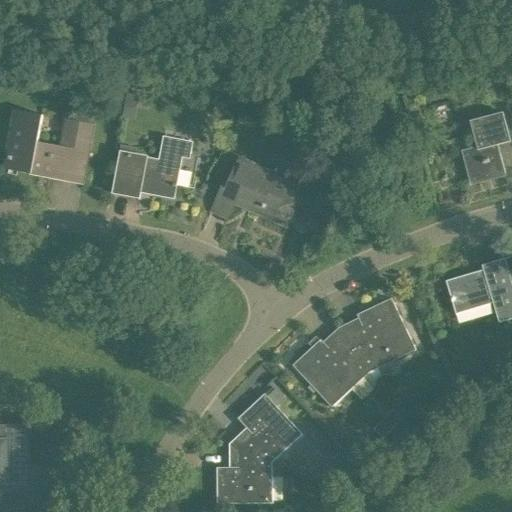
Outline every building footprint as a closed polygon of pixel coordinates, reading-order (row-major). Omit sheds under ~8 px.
[(13,110),(2,169),(30,174),(32,174),(32,170),(40,171),(39,173),(56,176),(56,174),(62,175),(61,180),(84,184),(95,125),(64,120),(59,147),(37,143),(42,115),(13,110)] [(473,182),(505,174),(497,145),(510,141),(502,111),(469,120),(477,149),(464,152),(473,182)] [(162,138),(158,159),(136,155),(137,149),(121,146),(113,190),(140,195),(142,188),(153,190),(153,194),(175,198),(182,156),(189,157),(192,143),(162,138)] [(243,205),(245,201),(264,209),(261,214),(285,225),(295,202),(284,198),(289,187),(266,177),(268,173),(239,160),(223,196),(243,205)] [(499,323),(511,318),(511,283),(505,258),(482,265),(483,270),(446,281),(455,314),(493,303),(499,323)] [(356,323),(340,330),(368,374),(415,351),(390,299),(357,315),(362,327),(358,328),(356,323)] [(331,407),(368,374),(340,330),(325,344),(320,340),(292,366),(331,407)] [(276,389),(267,397),(276,406),(284,398),(276,389)] [(250,432),(235,447),(273,463),(302,435),(276,406),(267,397),(264,394),(238,419),(250,432)] [(395,426),(401,419),(391,410),(385,416),(395,426)] [(0,487),(24,487),(24,497),(37,497),(37,468),(25,468),(25,427),(0,427),(0,487)] [(273,503),(273,463),(235,447),(235,468),(217,468),(217,504),(273,503)] [(342,453),(314,480),(329,486),(353,463),(342,453)]
